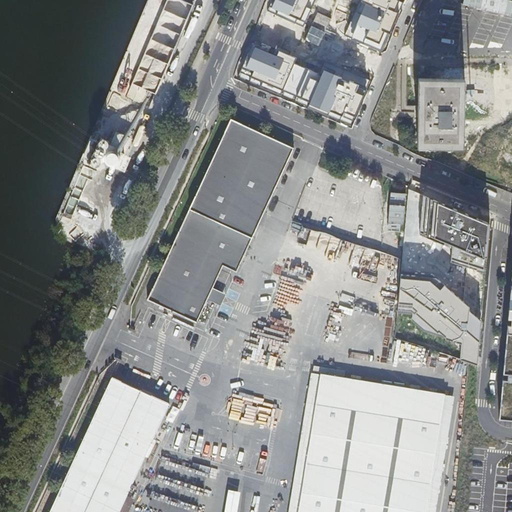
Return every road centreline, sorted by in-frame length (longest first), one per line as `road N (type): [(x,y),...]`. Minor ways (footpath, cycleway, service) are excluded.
road 1 (secondary): [(17,511),(211,84)]
road 2 (residential): [(511,213),(211,84)]
road 3 (residential): [(511,434),(489,424),(483,408),(496,248),(511,213)]
road 4 (unknown): [(497,76),(498,108),(447,185)]
